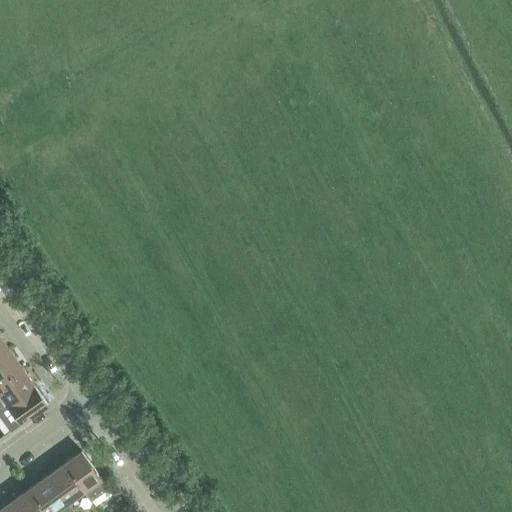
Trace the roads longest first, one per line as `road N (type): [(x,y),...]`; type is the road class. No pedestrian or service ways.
road 1 (residential): [(95,410),(0,278)]
road 2 (residential): [(172,511),(95,410)]
